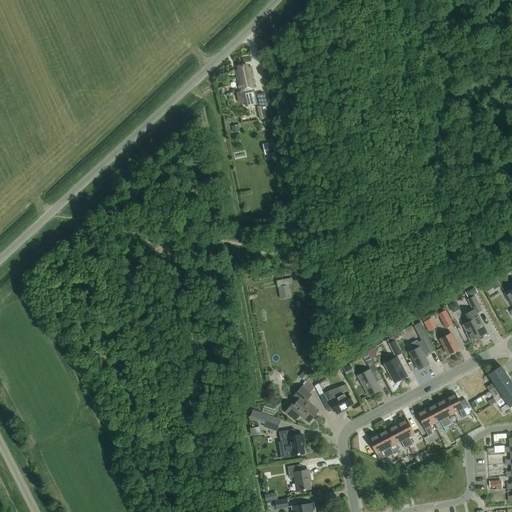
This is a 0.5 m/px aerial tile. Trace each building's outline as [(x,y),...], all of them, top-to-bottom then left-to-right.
[(248,68),(247,65),(237,67),(238,70),(235,71),(240,92),(243,91),(245,107),(256,105),(254,89),(255,88),(251,68),(248,68)] [(273,142),(262,144),(265,155),(275,153),(273,142)] [(501,286),(494,275),(487,279),(494,290),(501,286)] [(289,286),(278,287),(280,299),(290,298),(289,286)] [(469,298),(478,293),(475,288),(466,293),(469,298)] [(466,314),(470,321),(462,325),(466,333),(465,333),(470,342),(487,333),(477,313),(482,310),(474,296),(467,300),(473,310),(466,314)] [(453,325),(445,310),(438,314),(446,328),(453,325)] [(430,330),(439,326),(434,316),(425,320),(430,330)] [(448,355),(459,349),(451,334),(440,340),(448,355)] [(434,349),(428,337),(417,343),(416,340),(410,343),(414,349),(409,352),(418,370),(429,365),(424,355),(434,349)] [(395,341),(389,343),(396,357),(402,354),(395,341)] [(368,396),(381,390),(374,377),(379,374),(369,354),(365,356),(368,362),(366,363),(370,369),(357,376),(368,396)] [(394,383),(407,376),(397,357),(384,364),(394,383)] [(495,386),(508,377),(501,366),(488,375),(493,383),(483,389),(486,393),(496,387),(495,386)] [(303,381),(310,373),(304,369),(298,377),(303,381)] [(502,396),(511,389),(511,383),(508,377),(495,386),(496,387),(500,393),(488,401),(490,405),(503,397),(502,396)] [(318,412),(306,402),(311,395),(298,384),(292,391),(300,397),(293,406),(291,405),(285,413),(295,421),(299,416),(308,423),(318,412)] [(346,385),(329,391),(333,398),(346,391),(348,393),(350,392),(346,385)] [(473,385),(463,391),(470,402),(475,399),(474,398),(479,395),(473,385)] [(507,404),(500,408),(503,412),(510,407),(509,407),(511,405),(511,389),(502,396),(503,397),(507,404)] [(336,413),(353,404),(348,393),(346,391),(333,398),(329,391),(320,396),(328,412),(334,409),(336,413)] [(455,393),(445,398),(453,413),(458,411),(462,418),(467,415),(466,415),(471,413),(468,407),(464,410),(460,402),(455,393)] [(445,398),(436,403),(447,426),(451,424),(448,416),(453,413),(445,398)] [(465,399),(460,402),(464,410),(468,407),(469,407),(465,399)] [(436,403),(426,408),(434,424),(439,421),(443,428),(447,426),(436,403)] [(426,408),(416,413),(428,436),(432,434),(429,426),(434,424),(426,408)] [(280,420),(252,410),(249,419),(264,424),(263,427),(276,432),(280,420)] [(406,418),(397,424),(409,446),(413,444),(409,437),(414,434),(406,418)] [(397,424),(387,429),(395,444),(401,441),(404,448),(409,446),(397,424)] [(295,435),(294,429),(279,432),(280,442),(282,442),(289,441),(292,456),(305,454),(301,434),(295,435)] [(387,429),(377,434),(389,456),(393,454),(390,447),(395,444),(387,429)] [(377,434),(368,439),(376,454),(382,451),(385,457),(385,458),(389,456),(377,434)] [(283,445),(281,448),(283,457),(290,456),(292,456),(289,441),(282,442),(283,445)] [(382,451),(376,454),(379,460),(385,457),(382,451)] [(296,492),(311,489),(307,470),(301,471),(300,465),(287,467),(289,478),(293,477),(296,492)] [(277,510),(288,507),(287,499),(275,502),(277,510)] [(312,511),(314,511),(313,503),(292,506),(292,511),(312,511)]
